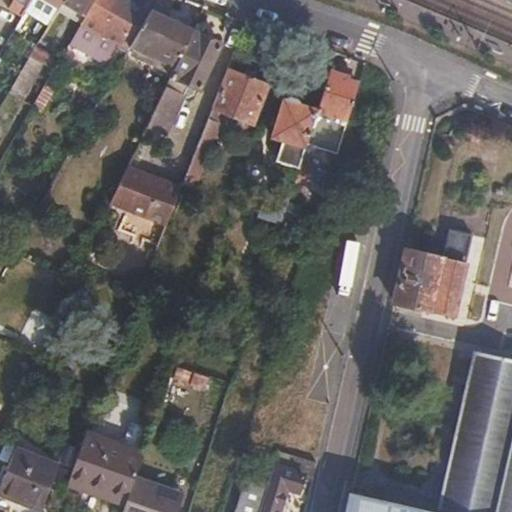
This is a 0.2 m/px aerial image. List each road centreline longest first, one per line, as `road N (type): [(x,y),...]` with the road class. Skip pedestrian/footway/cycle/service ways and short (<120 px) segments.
road 1 (residential): [(430,69),(322,511)]
road 2 (residential): [(240,0),(430,69)]
